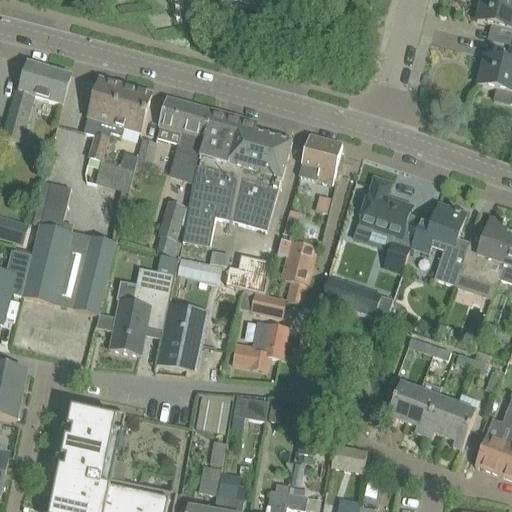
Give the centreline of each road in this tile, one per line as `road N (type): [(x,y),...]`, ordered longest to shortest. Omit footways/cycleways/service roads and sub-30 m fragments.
road 1 (residential): [(438,479),(292,398),(157,391),(44,371)]
road 2 (tertiary): [(371,131),(0,30)]
road 3 (tertiary): [(511,181),(371,131)]
road 4 (residential): [(16,511),(44,371)]
road 5 (unclassified): [(371,131),(406,0)]
